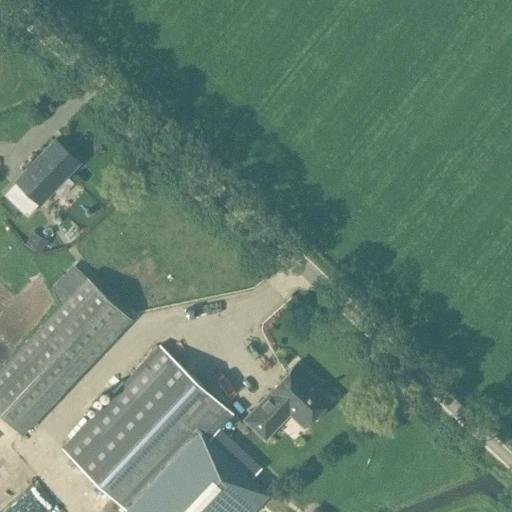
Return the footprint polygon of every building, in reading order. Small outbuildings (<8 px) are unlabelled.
[(40,205),(81,162),(54,136),(13,179),(40,205)] [(131,318),(86,275),(0,366),(0,413),(22,434),(131,318)] [(233,413),(159,343),(61,447),(125,508),(120,511),(251,511),(268,495),(208,439),(233,413)] [(264,437),(277,424),(288,412),(304,426),(328,399),(316,388),(321,382),(298,360),(268,392),(269,393),(245,419),(264,437)] [(0,511),(54,511),(54,508),(37,484),(21,484),(6,463),(0,466),(0,511)]
